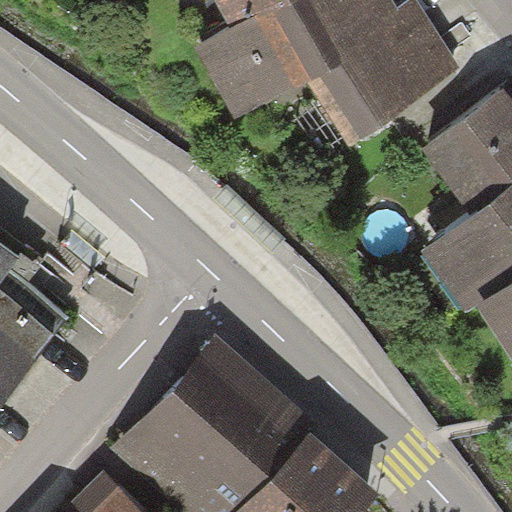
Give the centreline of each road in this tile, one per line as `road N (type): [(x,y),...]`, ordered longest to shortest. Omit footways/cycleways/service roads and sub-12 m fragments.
road 1 (secondary): [(210,269),(343,392),(453,511)]
road 2 (residential): [(210,269),(0,503)]
road 3 (secondary): [(0,86),(210,269)]
